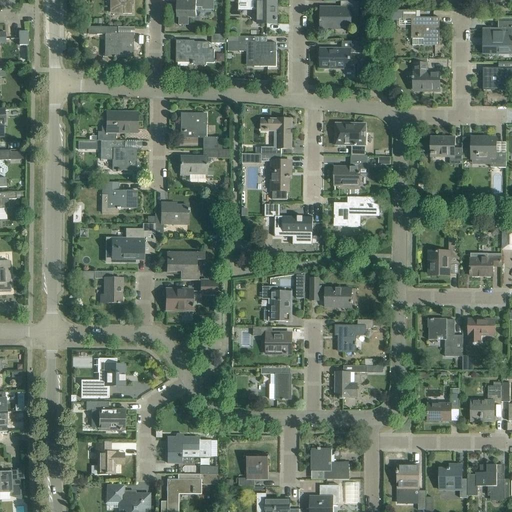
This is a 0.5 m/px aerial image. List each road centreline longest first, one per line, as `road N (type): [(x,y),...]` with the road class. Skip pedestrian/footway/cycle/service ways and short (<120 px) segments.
road 1 (residential): [(51,332),(54,84)]
road 2 (residential): [(393,118),(400,144),(399,297)]
road 3 (residential): [(56,511),(51,332)]
road 4 (residential): [(158,91),(297,101)]
road 5 (residential): [(371,442),(505,442)]
road 6 (residential): [(399,297),(395,403),(371,417)]
road 7 (residential): [(290,418),(220,417),(188,380)]
